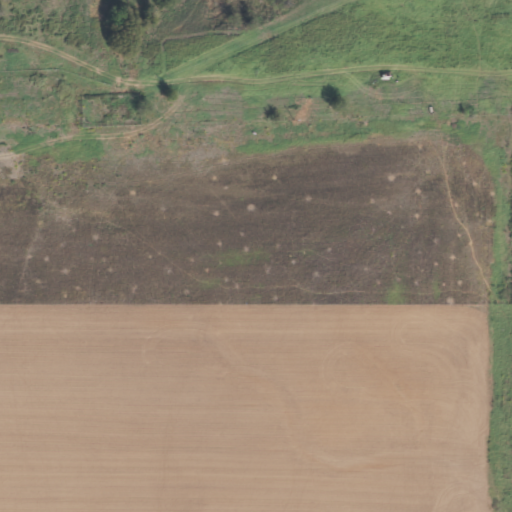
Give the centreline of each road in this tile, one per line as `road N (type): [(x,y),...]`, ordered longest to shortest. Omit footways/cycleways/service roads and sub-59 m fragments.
road 1 (residential): [(0,163),(36,177),(138,193),(333,183),(511,97)]
road 2 (residential): [(511,235),(467,184),(406,175),(333,183)]
